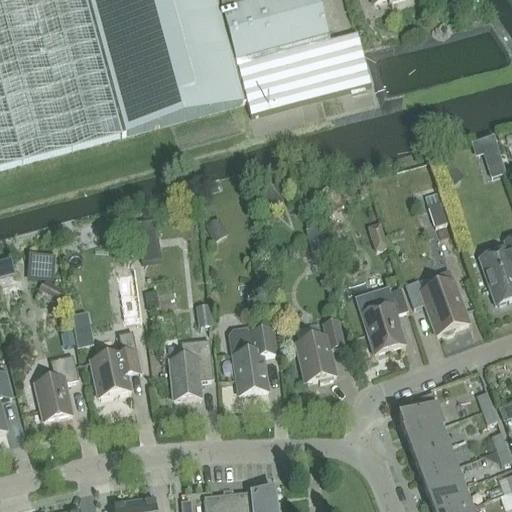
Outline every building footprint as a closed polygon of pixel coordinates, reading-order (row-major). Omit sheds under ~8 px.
[(0,0),(0,172),(247,105),(251,120),(371,88),(358,37),(330,45),(329,39),(317,0),(0,0)] [(429,212),(435,231),(447,227),(440,208),(429,212)] [(162,265),(156,224),(135,227),(141,268),(162,265)] [(380,227),(367,232),(375,256),(388,252),(380,227)] [(479,264),(496,309),(511,303),(511,243),(504,247),(507,254),(479,264)] [(55,261),(29,259),(27,282),(53,284),(55,261)] [(405,290),(414,313),(426,309),(437,340),(442,338),(447,340),(453,338),(455,333),(469,328),(453,284),(449,275),(439,279),(419,287),(418,285),(405,290)] [(362,318),(361,318),(374,358),(405,349),(396,319),(408,316),(401,293),(389,297),(388,293),(357,303),(362,318)] [(88,331),(86,319),(72,322),(74,334),(88,331)] [(326,341),(296,348),(305,387),(319,384),(320,388),(334,384),(333,381),(336,380),(330,354),(344,350),(338,326),(324,329),(326,341)] [(277,358),(273,335),(250,338),(245,334),(234,336),(230,341),(239,400),(268,395),(263,360),(277,358)] [(122,358),(90,365),(98,402),(131,395),(126,370),(139,367),(133,336),(118,339),(122,358)] [(170,365),(173,405),(201,402),(200,386),(213,385),(210,345),(181,348),(183,364),(170,365)] [(35,389),(43,426),(72,419),(65,388),(79,385),(73,360),(50,365),(55,384),(35,389)] [(0,436),(7,435),(0,409),(0,404),(12,401),(5,377),(0,378),(0,436)] [(477,401),(482,415),(492,412),(487,397),(477,401)] [(399,422),(406,443),(438,432),(441,431),(428,398),(403,408),(407,419),(399,422)] [(511,423),(507,411),(499,414),(504,426),(511,423)] [(492,412),(482,415),(488,430),(497,426),(492,412)] [(438,432),(406,443),(414,464),(446,452),(438,432)] [(501,438),(492,441),(497,456),(507,453),(501,438)] [(414,464),(421,484),(454,472),(446,452),(414,464)] [(507,453),(497,456),(502,470),(511,467),(507,453)] [(421,484),(429,504),(462,492),(454,472),(421,484)] [(429,504),(431,511),(469,511),(462,492),(429,504)] [(204,502),(205,511),(276,511),(274,495),(204,502)] [(152,503),(134,505),(135,511),(156,511),(155,505),(152,505),(152,503)]
